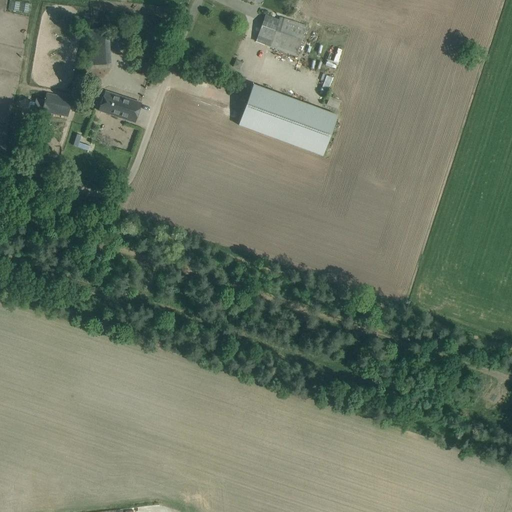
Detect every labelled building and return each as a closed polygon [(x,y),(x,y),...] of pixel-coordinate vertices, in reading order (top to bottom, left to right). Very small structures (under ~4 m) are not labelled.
[(265,15),(255,42),(295,56),(306,26),(279,17),(278,20),(265,15)] [(95,65),(112,65),(111,32),(94,32),(95,65)] [(329,53),(325,65),(335,69),(341,50),(337,48),(335,55),(329,53)] [(329,95),(332,76),(325,75),(322,94),(329,95)] [(238,125),(322,156),(337,116),(253,85),(238,125)] [(44,100),(35,98),(33,108),(41,110),(41,111),(67,117),(71,98),(46,92),(44,100)] [(98,111),(134,123),(141,103),(105,92),(98,111)] [(339,108),(342,100),(330,96),(327,104),(339,108)] [(63,123),(64,124),(57,131),(64,138),(89,116),(82,106),(63,123)]
